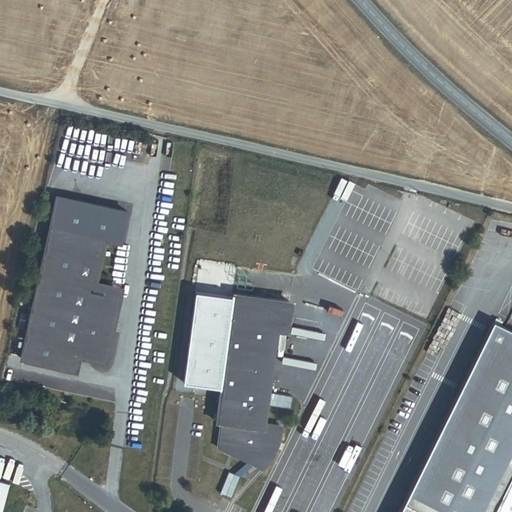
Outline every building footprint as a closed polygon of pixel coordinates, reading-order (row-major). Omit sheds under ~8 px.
[(104,237),(49,225),(43,254),(55,257),(58,243),(100,252),(104,237)] [(112,319),(112,313),(112,307),(111,300),(110,294),(108,288),(93,285),(94,282),(100,252),(58,243),(55,257),(43,254),(19,359),(61,369),(62,363),(76,362),(77,356),(77,354),(93,357),(97,353),(100,348),(104,343),(107,337),(109,331),(111,325),(112,319)] [(104,362),(120,288),(94,282),(93,285),(108,288),(110,294),(111,300),(112,307),(112,313),(112,319),(111,325),(109,331),(107,337),(104,343),(100,348),(97,353),(93,357),(77,354),(77,356),(104,362)] [(219,423),(208,446),(254,467),(264,458),(269,451),(264,447),(268,441),(273,445),(281,431),(264,429),(278,329),(271,328),(272,317),(280,318),(282,301),(227,294),(210,422),(219,423)] [(180,357),(178,388),(194,389),(196,358),(180,357)] [(73,371),(76,362),(62,363),(61,369),(73,371)] [(264,447),(269,451),(273,445),(268,441),(264,447)] [(511,511),(511,478),(495,511),(511,511)]
